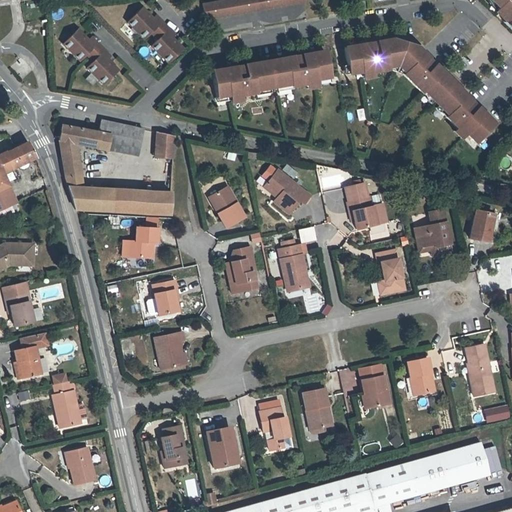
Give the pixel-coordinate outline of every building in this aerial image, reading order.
[(205,19),(304,2),(304,0),(228,0),(202,5),(205,19)] [(511,0),(490,0),(498,8),(497,9),(507,19),(511,24),(511,0)] [(165,25),(155,16),(152,19),(141,8),(127,22),(144,38),(151,32),(154,36),(165,25)] [(511,24),(507,19),(503,22),(511,30),(511,24)] [(182,49),(171,38),(174,35),(165,25),(154,36),(158,39),(151,46),(168,62),(182,49)] [(90,57),(100,47),(91,37),(87,41),(77,30),(63,44),(80,60),(86,54),(90,57)] [(470,101),(434,65),(427,58),(428,58),(416,46),(392,39),(376,42),(367,44),(367,43),(344,47),(348,74),(361,71),(362,74),(372,72),(387,69),(387,67),(397,65),(404,72),(403,74),(421,92),(422,91),(447,115),(445,117),(456,128),(464,135),(465,133),(475,143),(494,124),(477,107),(477,108),(470,101)] [(117,71),(106,60),(110,57),(100,47),(90,57),(93,61),(87,67),(103,84),(117,71)] [(329,77),(324,51),(301,55),(292,57),(244,65),(244,66),(235,67),(211,71),(216,97),(229,95),(230,97),(239,95),(255,93),(254,90),(269,88),(272,87),(276,87),(290,84),(291,87),(306,84),(316,82),(316,80),(329,77)] [(404,72),(397,65),(387,67),(387,69),(395,72),(403,74),(404,72)] [(137,155),(143,130),(101,120),(98,133),(109,135),(106,149),(137,155)] [(106,149),(109,135),(98,133),(61,126),(59,140),(76,144),(106,149)] [(464,135),(456,128),(453,131),(460,138),(464,135)] [(172,158),(173,137),(173,136),(157,133),(155,157),(172,158)] [(77,153),(76,144),(59,140),(59,141),(60,151),(77,153)] [(19,165),(27,161),(35,157),(28,142),(5,152),(5,151),(0,153),(0,189),(8,186),(2,173),(19,165)] [(80,177),(77,153),(60,151),(65,177),(80,177)] [(28,167),(29,164),(27,161),(19,165),(20,168),(23,169),(28,167)] [(310,196),(297,186),(293,183),(277,170),(266,184),(279,195),(277,197),(274,201),(289,214),(300,201),(304,204),(310,196)] [(82,187),(80,177),(65,177),(68,186),(82,187)] [(297,186),(302,180),(297,177),(293,182),(297,186)] [(371,206),(369,197),(368,197),(364,183),(344,188),(348,202),(346,203),(349,212),(351,211),(354,221),(356,229),(386,222),(382,204),(380,204),(374,206),(371,206)] [(279,195),(266,184),(263,186),(277,197),(279,195)] [(0,208),(10,204),(16,201),(8,186),(0,189),(0,208)] [(140,213),(141,191),(82,187),(68,186),(75,209),(140,213)] [(244,217),(226,186),(210,196),(220,212),(217,213),(226,228),(244,217)] [(169,215),(170,193),(141,191),(140,213),(169,215)] [(380,204),(378,192),(371,194),(374,206),(380,204)] [(220,212),(210,196),(208,197),(217,213),(220,212)] [(0,216),(13,211),(10,204),(0,208),(0,216)] [(451,251),(443,209),(428,212),(429,213),(430,221),(431,225),(414,229),(418,247),(435,244),(437,254),(451,251)] [(488,227),(491,214),(475,210),(469,238),(488,242),(491,227),(488,227)] [(117,226),(118,218),(108,218),(107,226),(117,226)] [(148,258),(149,242),(152,242),(156,243),(157,228),(136,227),(135,241),(130,241),(129,257),(148,258)] [(260,241),(258,233),(251,234),(252,243),(260,241)] [(406,246),(404,238),(397,239),(399,248),(406,246)] [(305,271),(299,245),(294,246),(293,240),(281,242),(282,249),(278,250),(287,291),(305,287),(302,272),(305,271)] [(129,257),(130,241),(123,241),(122,257),(129,257)] [(27,265),(27,244),(16,243),(16,246),(8,246),(8,243),(3,243),(0,245),(0,269),(9,265),(27,265)] [(437,254),(435,244),(418,247),(419,252),(431,250),(432,255),(437,254)] [(256,288),(252,271),(255,271),(249,246),(232,250),(229,260),(230,262),(235,284),(229,285),(231,293),(256,288)] [(402,280),(395,250),(375,254),(377,263),(380,263),(384,281),(381,281),(384,294),(404,289),(403,286),(404,286),(403,280),(402,280)] [(235,284),(230,262),(225,263),(229,285),(235,284)] [(175,298),(173,290),(176,290),(174,280),(152,285),(154,298),(157,314),(158,315),(177,311),(175,298)] [(27,292),(25,282),(2,288),(5,298),(27,292)] [(154,298),(152,285),(143,287),(146,300),(147,299),(154,298)] [(33,322),(28,302),(29,301),(27,292),(5,298),(7,307),(9,306),(11,313),(14,326),(33,322)] [(157,314),(154,298),(147,299),(146,302),(149,314),(151,315),(157,314)] [(36,320),(42,318),(38,307),(32,309),(36,320)] [(181,354),(179,341),(183,340),(181,332),(154,338),(160,369),(184,365),(181,354)] [(41,374),(35,348),(47,345),(44,333),(20,338),(22,348),(14,350),(16,362),(14,363),(17,379),(41,374)] [(494,392),(483,344),(465,347),(468,363),(471,377),(469,378),(473,396),(494,392)] [(434,391),(427,357),(406,362),(409,377),(412,377),(416,395),(434,391)] [(388,404),(382,365),(358,369),(366,408),(388,404)] [(341,390),(354,388),(352,368),(339,369),(341,390)] [(79,420),(76,405),(72,390),(69,391),(67,381),(53,385),(55,394),(52,395),(56,416),(59,415),(62,427),(80,423),(79,420)] [(328,426),(323,406),(327,406),(324,388),(301,393),(309,430),(311,429),(323,427),(328,426)] [(17,392),(19,401),(29,398),(27,390),(17,392)] [(360,399),(354,399),(356,417),(363,416),(360,399)] [(86,417),(83,405),(81,403),(76,405),(79,420),(84,419),(86,417)] [(507,418),(504,406),(485,410),(487,422),(507,418)] [(288,436),(284,417),(282,417),(280,407),(261,411),(263,421),(260,421),(263,431),(265,431),(271,429),(273,439),(267,440),(269,450),(284,447),(282,437),(288,436)] [(178,447),(177,441),(181,440),(182,440),(179,426),(163,429),(164,437),(160,437),(163,451),(165,459),(162,460),(163,468),(177,465),(175,458),(184,456),(182,447),(178,447)] [(231,447),(226,427),(206,432),(213,468),(231,464),(228,448),(231,447)] [(273,439),(271,429),(265,431),(267,440),(273,439)] [(402,441),(396,435),(390,442),(395,448),(402,441)] [(390,511),(388,502),(489,474),(482,449),(480,442),(349,479),(349,478),(228,511),(390,511)] [(237,463),(234,446),(231,447),(228,448),(231,464),(237,463)] [(495,446),(482,449),(489,474),(490,477),(503,474),(495,446)] [(94,479),(86,447),(67,452),(70,466),(69,467),(73,484),(94,479)] [(185,463),(184,456),(175,458),(177,465),(185,463)] [(215,503),(213,493),(205,495),(207,505),(215,503)] [(20,511),(15,501),(0,507),(0,511),(20,511)]
